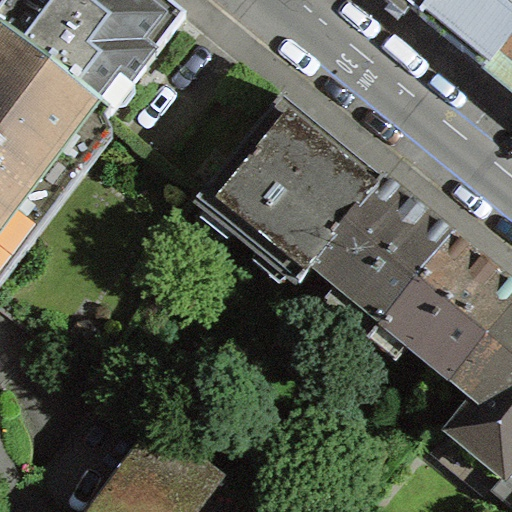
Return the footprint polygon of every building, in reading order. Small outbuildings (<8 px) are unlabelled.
[(10,0),(0,13),(0,30),(109,117),(185,17),(164,0),(10,0)] [(381,0),(388,6),(392,0),(400,0),(421,16),(434,0),(381,0)] [(511,0),(434,0),(421,16),(454,44),(486,69),(511,37),(511,0)] [(0,261),(109,117),(0,30),(0,261)] [(511,37),(486,69),(511,91),(511,37)] [(298,284),(311,268),(384,179),(325,131),(284,98),(198,202),(298,284)] [(311,268),(382,326),(454,237),(414,204),(384,179),(311,268)] [(454,237),(382,326),(383,327),(450,383),(452,383),(511,309),(511,284),(480,259),(454,237)] [(491,492),(511,508),(511,309),(452,383),(474,401),(447,433),(502,478),(491,492)] [(265,511),(157,429),(93,511),(265,511)]
